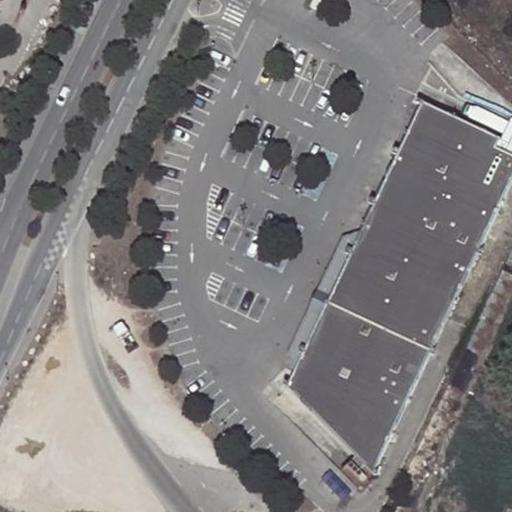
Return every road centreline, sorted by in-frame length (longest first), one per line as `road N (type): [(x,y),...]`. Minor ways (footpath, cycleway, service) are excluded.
road 1 (primary): [(190,511),(110,400),(93,362),(81,318),(72,200)]
road 2 (secondary): [(122,0),(0,248)]
road 3 (secondary): [(72,200),(172,0)]
road 4 (secondary): [(0,339),(72,200)]
